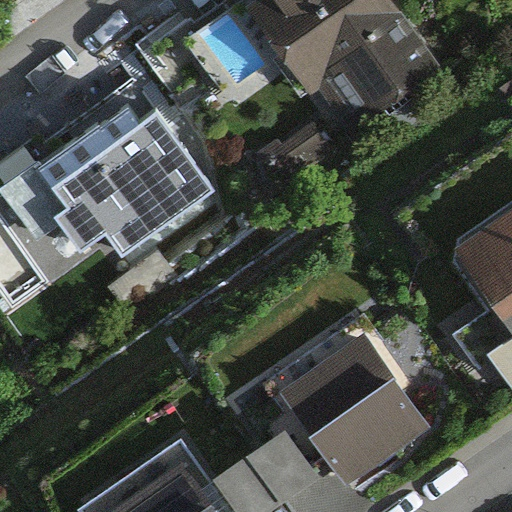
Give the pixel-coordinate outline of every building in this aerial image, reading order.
[(390,0),(251,0),(240,9),(300,89),(310,81),(349,132),(439,64),(390,0)] [(87,252),(187,180),(126,95),(26,166),(87,252)] [(331,151),(311,125),(270,156),(290,182),(331,151)] [(511,194),(447,237),(511,337),(511,194)] [(346,479),(430,418),(364,327),(280,388),(346,479)] [(247,511),(253,511),(320,467),(284,414),(213,462),(247,511)] [(229,511),(180,434),(79,498),(88,511),(229,511)]
